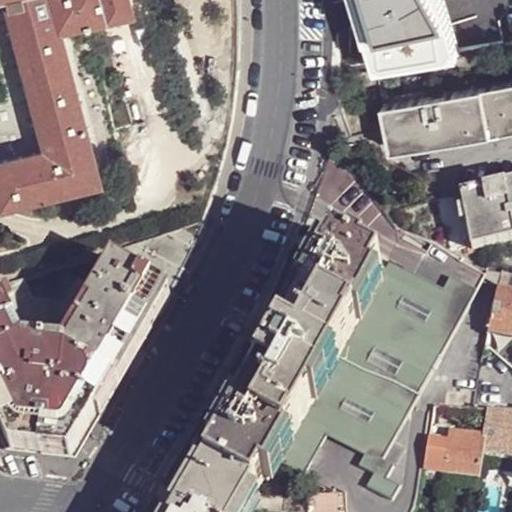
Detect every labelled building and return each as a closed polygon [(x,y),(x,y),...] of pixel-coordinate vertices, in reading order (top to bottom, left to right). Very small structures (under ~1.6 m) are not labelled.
[(52,0),(5,0),(8,8),(27,82),(47,149),(89,137),(60,28),(52,0)] [(52,0),(60,28),(108,15),(104,0),(52,0)] [(130,0),(104,0),(108,15),(132,8),(130,0)] [(360,0),(381,71),(457,55),(439,0),(360,0)] [(0,46),(11,86),(29,154),(47,149),(27,82),(8,8),(0,10),(0,46)] [(511,82),(482,88),(492,133),(511,128),(511,82)] [(0,161),(29,154),(11,86),(0,88),(0,161)] [(492,133),(482,88),(382,110),(391,154),(492,133)] [(0,161),(0,200),(2,207),(57,192),(101,180),(89,137),(47,149),(29,154),(0,161)] [(511,187),(463,197),(474,252),(475,252),(511,244),(511,187)] [(463,197),(442,201),(450,238),(456,237),(458,240),(461,250),(469,249),(470,255),(475,254),(475,252),(474,252),(463,197)] [(105,256),(172,293),(190,259),(207,227),(204,225),(200,226),(105,256)] [(352,248),(336,238),(316,275),(312,280),(280,336),(232,419),(207,464),(256,493),(264,479),(269,481),(280,461),(382,283),(378,280),(385,267),(368,257),(370,253),(354,244),(352,248)] [(334,492),(336,490),(360,503),(368,491),(376,477),(360,469),(368,456),(368,455),(383,464),(479,297),(487,283),(492,275),(482,273),(437,245),(430,256),(405,242),(392,266),(390,266),(388,269),(390,269),(382,283),(280,461),(305,476),(334,492)] [(162,309),(172,293),(105,256),(77,265),(60,270),(82,283),(102,294),(81,330),(67,354),(23,356),(12,334),(21,330),(0,288),(0,425),(10,447),(34,450),(76,454),(86,437),(104,406),(125,371),(144,341),(162,309)] [(388,269),(385,267),(378,280),(382,283),(390,269),(388,269)] [(503,277),(492,275),(487,283),(501,290),(503,277)] [(32,303),(21,282),(0,288),(21,330),(81,330),(102,294),(82,283),(66,309),(32,303)] [(511,295),(500,293),(492,336),(511,339),(511,295)] [(452,409),(435,408),(434,415),(451,417),(452,409)] [(477,412),(452,409),(451,417),(449,425),(449,427),(479,421),(481,411),(477,411),(477,412)] [(511,413),(489,412),(485,439),(482,456),(511,460),(511,413)] [(446,425),(430,428),(428,441),(438,442),(443,443),(446,428),(446,425)] [(485,439),(448,433),(442,473),(478,479),(482,456),(485,439)] [(438,442),(428,441),(425,460),(435,461),(438,442)] [(383,464),(368,455),(368,456),(360,469),(376,477),(376,476),(388,483),(396,469),(383,464)] [(244,511),(256,493),(207,464),(200,475),(179,511),(244,511)] [(388,483),(376,476),(376,477),(368,491),(393,506),(401,491),(388,483)] [(342,511),(342,498),(311,496),(309,511),(342,511)]
